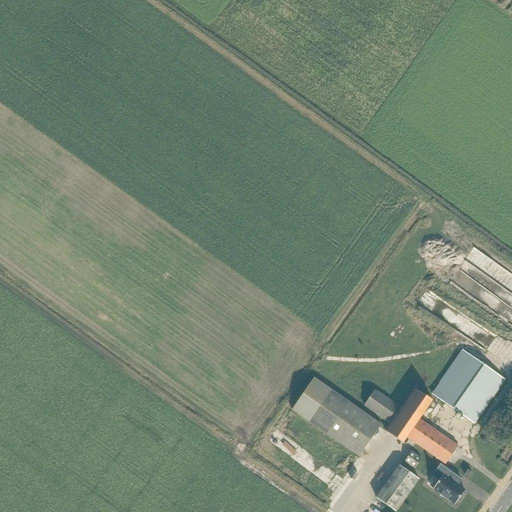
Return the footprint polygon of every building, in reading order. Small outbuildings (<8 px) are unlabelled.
[(462,350),(431,394),(474,424),(505,380),(462,350)] [(381,425),(332,390),(314,378),(292,410),(309,422),(359,457),(381,425)] [(375,390),(364,405),(392,425),(386,432),(403,444),(408,438),(446,464),(458,447),(420,420),(433,401),(416,390),(402,409),(375,390)] [(411,451),(404,462),(414,469),(422,459),(411,451)] [(465,491),(457,485),(456,483),(455,482),(458,478),(461,481),(462,480),(440,465),(432,476),(439,481),(433,489),(455,505),(465,491)] [(400,466),(377,499),(395,511),(397,511),(420,480),(400,466)]
